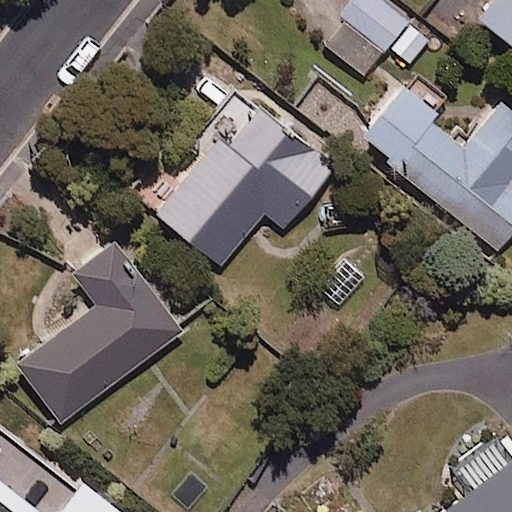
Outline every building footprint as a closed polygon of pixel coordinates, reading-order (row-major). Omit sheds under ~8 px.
[(430,34),(381,0),(352,0),(321,46),(363,76),(384,46),(409,63),(430,34)] [(511,0),(486,0),(471,19),(511,51),(511,0)] [(431,116),(398,91),(357,146),(497,253),(511,233),(511,191),(508,188),(511,182),(511,114),(497,103),(461,151),(426,124),(431,116)] [(329,172),(244,104),(153,217),(217,269),(262,214),(282,230),(329,172)] [(186,331),(119,242),(77,274),(101,306),(20,367),(64,424),(186,331)] [(311,282),(334,309),(367,281),(344,254),(311,282)] [(46,461),(0,424),(0,511),(127,511),(52,453),(46,461)] [(511,511),(511,449),(506,441),(452,481),(464,497),(444,511),(511,511)]
